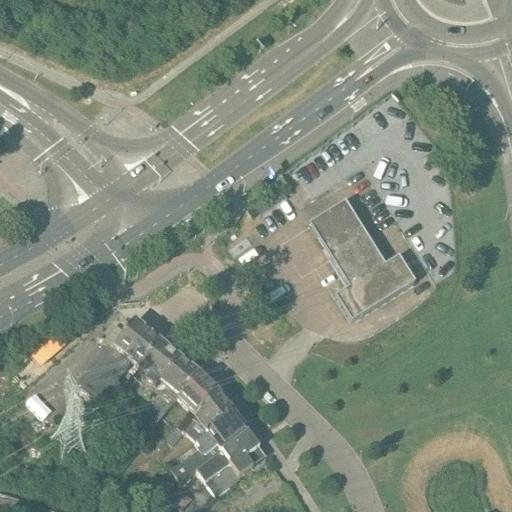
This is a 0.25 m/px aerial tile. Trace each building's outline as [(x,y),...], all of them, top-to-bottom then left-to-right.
[(252,223),(287,201),(280,191),(245,213),(252,223)] [(383,271),(343,207),(308,229),(348,293),(335,301),(350,327),(413,288),(398,262),(383,271)] [(128,371),(134,377),(159,347),(134,324),(111,352),(107,350),(85,375),(86,376),(75,390),(100,410),(119,389),(115,387),(128,371)] [(159,347),(134,377),(133,379),(143,388),(138,396),(145,402),(177,362),(170,356),(169,353),(166,350),(162,349),(159,347)] [(177,362),(145,402),(134,419),(153,433),(175,403),(196,377),(177,362)] [(196,377),(175,403),(188,415),(176,432),(183,438),(216,396),(196,377)] [(216,396),(183,438),(193,445),(232,417),(216,396)] [(232,417),(193,445),(195,448),(199,454),(180,467),(170,476),(180,488),(189,479),(196,474),(248,437),(232,417)] [(183,438),(176,432),(167,442),(174,449),(183,438)] [(248,437),(196,474),(208,491),(214,499),(218,496),(228,490),(252,472),(251,471),(265,461),(259,453),(248,437)] [(184,490),(167,504),(173,511),(182,511),(194,503),(184,490)]
